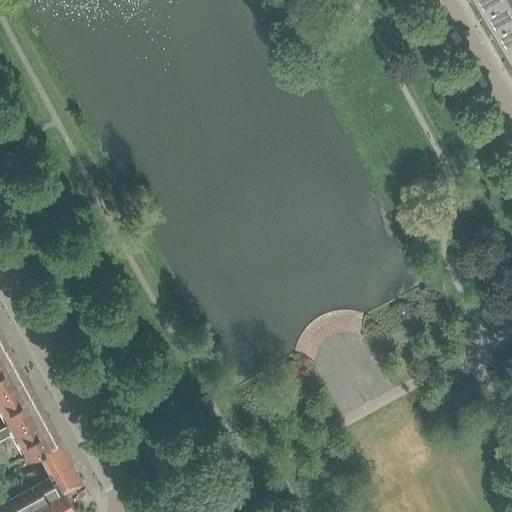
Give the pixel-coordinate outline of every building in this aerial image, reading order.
[(478,0),(485,10),(502,0),(478,0)] [(511,0),(502,0),(485,10),(496,29),(511,19),(511,0)] [(511,45),(511,19),(496,29),(507,48),(511,45)] [(0,389),(24,377),(6,345),(0,348),(0,389)] [(24,377),(0,389),(0,407),(10,425),(41,408),(24,377)] [(27,457),(36,452),(58,440),(41,408),(10,425),(0,430),(0,440),(14,433),(27,457)] [(49,481),(56,477),(74,468),(58,440),(36,452),(49,476),(46,477),(49,481)] [(81,480),(74,468),(56,477),(69,499),(79,494),(74,484),(81,480)] [(49,481),(26,494),(35,511),(65,511),(73,508),(69,499),(56,477),(49,481)] [(0,500),(0,511),(35,511),(26,494),(3,506),(0,500)]
